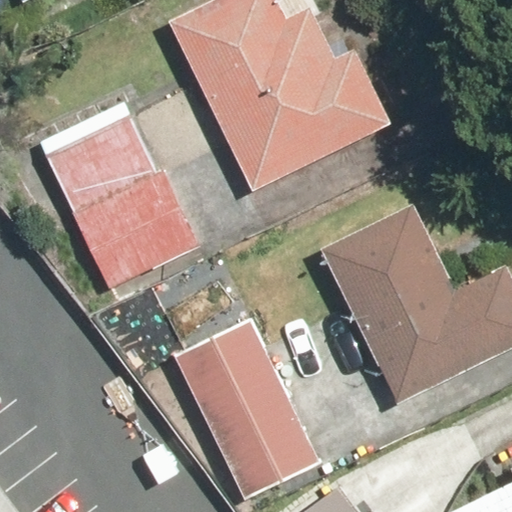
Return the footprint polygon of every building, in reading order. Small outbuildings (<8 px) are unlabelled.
[(0,0),(0,14),(29,0),(0,0)] [(313,0),(216,0),(172,22),(256,191),(397,121),(359,45),(340,54),(313,0)] [(131,102),(43,144),(111,290),(200,249),(131,102)] [(417,202),(324,247),(400,404),(511,350),(511,263),(459,289),(417,202)] [(251,318),(179,353),(246,495),(319,460),(251,318)] [(511,511),(511,476),(441,511),(511,511)] [(354,511),(332,485),(299,511),(354,511)]
